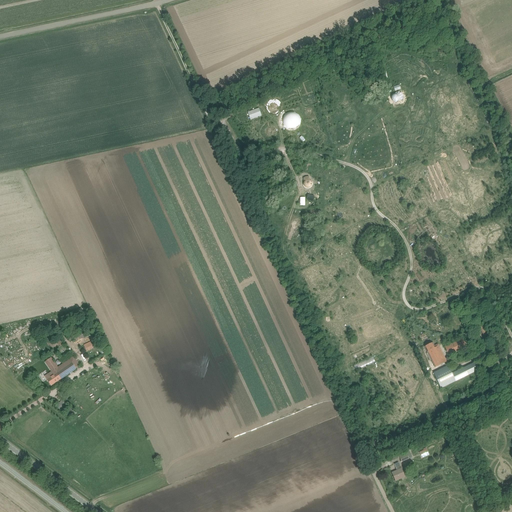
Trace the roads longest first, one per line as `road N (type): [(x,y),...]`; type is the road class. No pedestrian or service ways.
road 1 (unclassified): [(0,36),(167,0)]
road 2 (track): [(210,119),(157,3)]
road 3 (unclassified): [(96,511),(0,438)]
